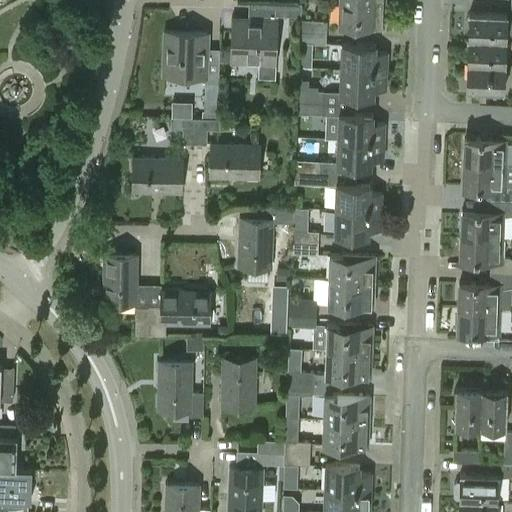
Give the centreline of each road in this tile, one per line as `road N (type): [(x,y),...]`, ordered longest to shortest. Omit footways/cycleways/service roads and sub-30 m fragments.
road 1 (residential): [(25,289),(106,106),(124,0)]
road 2 (residential): [(120,511),(120,445),(107,394),(71,330),(25,289)]
road 3 (residential): [(417,354),(425,117)]
road 4 (residential): [(80,511),(72,409),(45,359),(4,320)]
road 5 (residential): [(412,511),(417,354)]
road 6 (unknown): [(59,218),(87,230),(206,233)]
